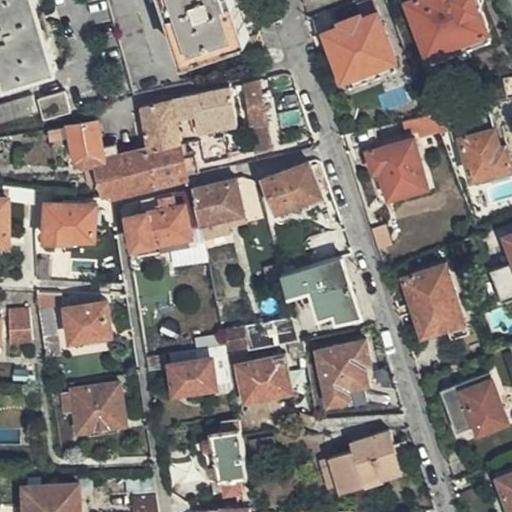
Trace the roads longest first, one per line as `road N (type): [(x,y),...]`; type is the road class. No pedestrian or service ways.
road 1 (residential): [(448,511),(285,0)]
road 2 (residential): [(164,511),(121,249)]
